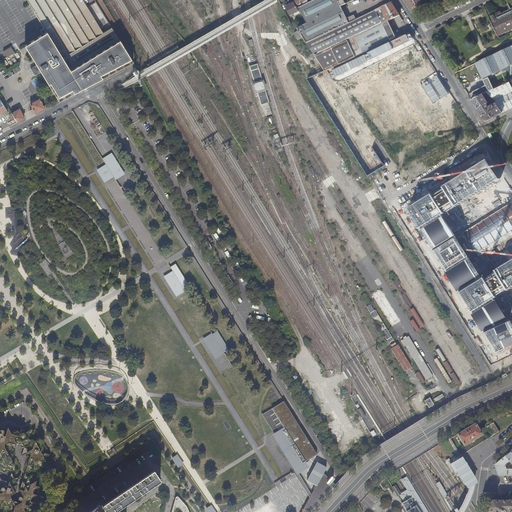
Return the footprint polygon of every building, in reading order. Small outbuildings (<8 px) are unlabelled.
[(59,101),(133,62),(111,27),(104,31),(84,0),(20,0),(43,36),(26,46),(59,101)] [(303,37),(307,42),(326,33),(342,26),(357,19),(354,15),(347,18),(342,6),(354,0),(314,0),(313,1),(311,2),(310,3),(305,5),(300,8),(308,23),(299,27),(298,28),(299,30),(303,37)] [(407,0),(413,9),(427,2),(426,0),(407,0)] [(298,5),(296,1),(286,7),(290,15),(294,13),(299,11),(297,6),(298,5)] [(357,19),(342,26),(326,33),(307,42),(315,55),(320,53),(344,42),(383,23),(388,20),(400,15),(391,2),(357,19)] [(489,5),(485,7),(498,35),(511,28),(511,11),(503,16),(501,12),(493,16),(491,11),(492,11),(489,5)] [(396,37),(388,20),(383,23),(390,40),(396,37)] [(320,53),(315,55),(315,56),(319,62),(325,71),(327,70),(342,63),(369,50),(390,40),(383,23),(344,42),(320,53)] [(303,37),(299,30),(294,33),(299,40),(303,37)] [(365,55),(333,71),(336,78),(410,42),(406,35),(369,54),(366,56),(365,55)] [(186,45),(183,47),(189,58),(192,57),(186,45)] [(2,51),(6,57),(14,52),(11,46),(2,51)] [(489,92),(495,89),(489,78),(511,68),(511,46),(475,63),(477,66),(482,77),(482,79),(486,87),(489,92)] [(266,90),(258,64),(250,66),(255,83),(254,86),(255,90),(257,91),(261,104),(262,104),(265,115),(271,113),(268,103),(269,102),(265,90),(266,90)] [(426,68),(363,93),(370,111),(403,98),(411,119),(445,106),(436,82),(432,83),(426,68)] [(500,99),(511,92),(511,88),(509,82),(495,89),(500,99)] [(468,94),(472,100),(482,95),(480,89),(468,94)] [(497,103),(503,112),(511,107),(511,92),(500,99),(496,101),(497,103)] [(482,95),(472,100),(484,119),(488,120),(503,112),(497,103),(494,104),(493,103),(492,104),(492,105),(489,107),(487,104),(488,103),(483,94),(482,95)] [(27,107),(32,116),(45,109),(40,99),(30,104),(31,105),(27,107)] [(442,133),(458,167),(484,155),(460,104),(449,109),(453,116),(427,128),(431,138),(442,133)] [(12,115),(18,123),(25,120),(19,110),(12,115)] [(112,156),(104,161),(108,166),(115,161),(112,156)] [(104,161),(106,165),(108,167),(100,172),(105,180),(113,175),(114,178),(115,179),(123,174),(115,161),(108,166),(104,161)] [(511,321),(511,322),(511,321),(509,322),(495,300),(498,298),(496,296),(507,290),(508,292),(511,288),(511,260),(495,271),(496,272),(485,279),(484,277),(482,279),(468,258),(467,256),(474,252),(475,253),(511,230),(511,202),(463,233),(464,235),(457,240),(456,238),(443,216),(445,215),(445,214),(456,207),(456,208),(500,181),(487,162),(444,188),(444,189),(434,196),(433,195),(409,209),(421,229),(434,251),(446,272),(460,293),(473,313),(485,333),(498,353),(511,346),(511,321)] [(108,167),(106,165),(97,170),(105,183),(114,178),(113,175),(105,180),(100,172),(108,167)] [(171,264),(175,270),(178,275),(170,280),(178,293),(186,288),(187,291),(188,292),(186,288),(190,285),(177,264),(173,266),(171,264)] [(178,275),(175,270),(166,276),(178,296),(187,291),(186,288),(178,293),(170,280),(178,275)] [(393,325),(400,321),(381,289),(373,294),(393,325)] [(376,316),(373,310),(369,312),(382,333),(388,343),(393,340),(377,315),(376,316)] [(211,332),(212,333),(225,354),(233,367),(224,353),(229,350),(217,332),(213,334),(211,332)] [(225,354),(212,333),(203,339),(216,359),(225,354)] [(410,335),(402,339),(420,371),(417,373),(422,382),(433,376),(410,335)] [(405,371),(412,366),(398,343),(391,348),(405,371)] [(440,394),(433,399),(435,403),(442,398),(440,394)] [(434,404),(430,398),(425,401),(429,407),(434,404)] [(284,401),(283,402),(281,403),(272,409),(263,415),(272,431),(289,457),(286,459),(289,464),(292,463),(299,473),(305,469),(302,464),(317,455),(284,401)] [(482,435),(475,423),(457,434),(464,446),(482,435)] [(487,427),(493,436),(500,432),(494,423),(487,427)] [(0,434),(0,452),(0,453),(0,454),(0,467),(1,467),(18,472),(15,467),(11,461),(16,445),(19,446),(24,447),(21,456),(27,453),(31,454),(20,490),(24,497),(22,498),(21,500),(22,502),(21,502),(15,501),(13,501),(10,496),(15,493),(20,476),(16,478),(14,477),(11,473),(10,480),(7,482),(0,480),(3,485),(3,488),(4,491),(1,493),(0,490),(0,501),(3,500),(1,507),(5,505),(7,506),(10,510),(12,502),(13,504),(15,506),(13,511),(26,511),(27,511),(31,511),(29,507),(35,503),(30,502),(31,498),(37,495),(33,494),(34,490),(40,487),(35,485),(37,481),(32,483),(34,476),(28,479),(25,474),(35,469),(37,464),(50,469),(44,458),(49,455),(40,452),(43,443),(37,447),(36,443),(36,442),(31,440),(34,428),(24,434),(24,433),(21,429),(21,428),(20,432),(18,432),(14,431),(13,433),(10,434),(7,428),(5,436),(0,434)] [(172,457),(172,458),(179,467),(183,464),(176,455),(172,457)] [(511,461),(507,455),(496,465),(499,475),(503,475),(511,475),(511,468),(509,469),(507,464),(511,461)] [(452,464),(467,488),(476,483),(477,480),(463,457),(452,464)] [(153,472),(138,482),(145,493),(160,482),(153,472)] [(311,495),(301,511),(310,511),(334,486),(330,482),(333,481),(331,478),(329,481),(323,474),(311,495)] [(428,511),(406,477),(401,481),(407,490),(401,493),(399,494),(402,499),(403,500),(404,502),(409,499),(411,497),(412,498),(412,499),(416,505),(417,507),(420,511),(428,511)] [(116,511),(145,493),(138,482),(105,504),(101,507),(100,505),(89,511),(116,511)] [(396,485),(392,487),(394,491),(397,495),(399,494),(401,493),(396,485)] [(188,511),(187,509),(178,497),(176,497),(175,499),(171,511),(188,511)] [(403,502),(402,503),(406,510),(407,511),(406,511),(420,511),(417,507),(416,505),(412,499),(412,498),(411,497),(409,499),(404,502),(403,502)] [(511,511),(511,500),(495,500),(491,508),(493,511),(511,511)]
